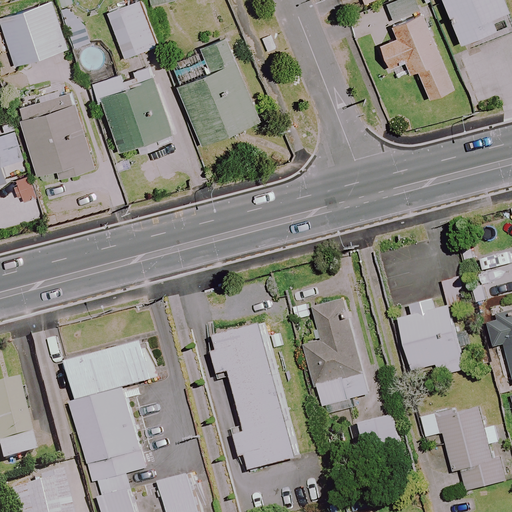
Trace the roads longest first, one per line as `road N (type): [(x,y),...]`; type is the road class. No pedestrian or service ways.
road 1 (secondary): [(369,196),(0,295)]
road 2 (residential): [(289,0),(369,196)]
road 3 (secondary): [(511,161),(369,196)]
